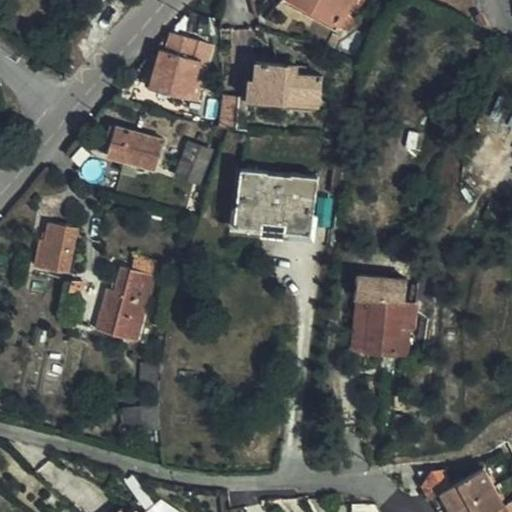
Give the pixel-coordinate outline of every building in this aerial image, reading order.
[(292,0),(319,15),(322,11),(342,22),(354,0),(292,0)] [(366,0),(354,0),(342,22),(352,28),(366,0)] [(151,88),(191,99),(202,63),(195,60),(199,42),(173,34),(167,52),(162,51),(151,88)] [(202,63),(191,99),(198,102),(209,64),(202,63)] [(288,98),(320,100),(322,77),(299,75),(299,68),(259,64),(258,81),(251,80),(250,99),(288,102),(288,98)] [(239,98),(224,96),(220,126),(229,127),(237,128),(239,98)] [(111,157),(128,162),(139,165),(157,170),(164,140),(119,128),(111,157)] [(206,151),(190,145),(179,175),(194,181),(197,176),(202,179),(211,158),(204,156),(206,151)] [(139,165),(128,162),(126,169),(137,172),(139,165)] [(313,235),(320,178),(292,175),(292,177),(270,174),(270,172),(244,169),(237,226),(263,229),(264,222),(288,225),(288,232),(313,235)] [(39,266),(71,273),(78,230),(52,225),(48,241),(44,240),(39,266)] [(134,271),(156,277),(159,264),(138,258),(134,271)] [(138,340),(156,277),(134,271),(125,268),(118,290),(111,289),(99,330),(138,340)] [(370,299),(367,349),(366,352),(407,355),(410,330),(416,330),(418,312),(430,313),(433,285),(420,284),(418,303),(404,302),(406,281),(360,276),(357,298),(370,299)] [(352,347),(367,349),(370,299),(357,298),(352,347)] [(161,392),(164,365),(145,363),(142,389),(161,392)] [(145,431),(162,429),(160,408),(144,409),(145,425),(145,431)] [(145,425),(144,409),(125,410),(126,426),(145,425)] [(509,511),(486,469),(433,497),(440,511),(509,511)] [(176,511),(159,500),(142,511),(176,511)]
